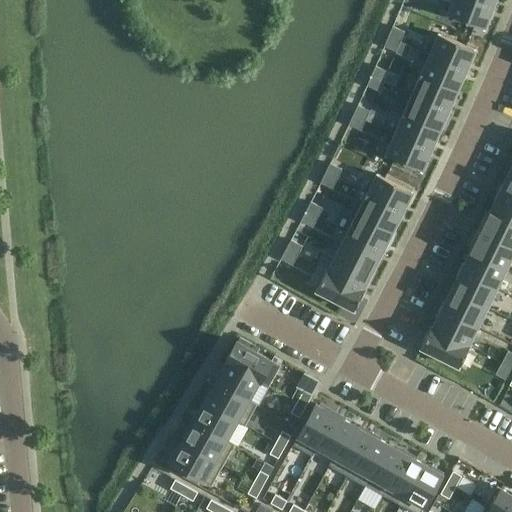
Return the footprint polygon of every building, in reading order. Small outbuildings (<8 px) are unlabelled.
[(492,8),(471,0),(452,0),(447,14),(484,28),(492,8)] [(392,26),(388,36),(400,42),(404,32),(392,26)] [(474,49),(438,34),(429,53),(466,69),(474,49)] [(400,42),(388,36),(384,46),(396,52),(400,42)] [(429,53),(421,73),(457,89),(466,69),(429,53)] [(375,66),(371,76),(383,81),(388,71),(375,66)] [(420,73),(411,93),(448,110),(457,89),(421,73),(420,73)] [(371,76),(366,86),(379,91),(383,81),(371,76)] [(448,110),(411,93),(402,114),(402,115),(439,131),(448,110)] [(353,115),(365,120),(369,111),(357,105),(353,115)] [(365,120),(353,115),(348,125),(360,130),(365,120)] [(402,115),(394,134),(430,150),(439,131),(402,115)] [(430,150),(394,134),(385,154),(421,170),(430,150)] [(329,163),(325,173),(337,179),(341,169),(329,163)] [(511,174),(508,172),(499,192),(511,198),(511,174)] [(337,179),(325,173),(320,183),(332,189),(337,179)] [(412,192),(376,174),(367,193),(366,192),(402,211),(412,192)] [(402,211),(366,192),(356,213),(392,231),(402,211)] [(511,198),(499,192),(489,211),(511,222),(511,198)] [(305,211),(317,217),(322,208),(310,202),(305,211)] [(317,217),(305,211),(300,221),(312,227),(317,217)] [(511,222),(489,211),(488,211),(478,231),(511,247),(511,222)] [(392,231),(356,213),(345,233),(381,251),(392,231)] [(511,254),(511,247),(478,231),(468,251),(469,252),(505,269),(511,254)] [(381,251),(345,233),(346,233),(337,252),(372,270),(381,251)] [(302,246),(290,240),(285,249),(297,256),(302,246)] [(297,256),(285,249),(280,259),(292,265),(297,256)] [(372,270),(337,252),(327,270),(363,288),(372,270)] [(469,252),(460,271),(495,288),(505,269),(469,252)] [(363,288),(327,270),(327,269),(315,290),(353,310),(364,289),(363,288)] [(495,288),(460,271),(450,289),(486,307),(495,288)] [(486,307),(450,289),(441,308),(477,326),(482,316),(486,307)] [(441,308),(432,327),(467,345),(477,326),(441,308)] [(467,345),(432,327),(431,327),(420,348),(458,367),(469,345),(467,345)] [(258,380),(258,381),(268,387),(280,365),(256,352),(249,348),(251,344),(240,338),(238,341),(237,341),(236,341),(224,362),(226,363),(226,362),(258,380)] [(501,363),(511,368),(511,365),(511,353),(507,351),(501,363)] [(248,400),(258,381),(258,380),(226,362),(226,363),(221,372),(215,382),(247,400),(248,400)] [(511,368),(501,363),(495,374),(505,379),(511,368)] [(256,404),(248,400),(247,400),(215,382),(209,392),(204,402),(236,420),(236,421),(244,426),(256,404)] [(296,402),(305,406),(312,395),(303,390),(296,402)] [(236,420),(204,402),(198,412),(193,422),(225,440),(226,439),(236,421),(236,420)] [(299,417),(305,406),(296,402),(290,412),(299,417)] [(313,451),(334,414),(324,409),(315,404),(292,445),(312,456),(314,452),(313,451)] [(344,420),(334,414),(313,451),(314,452),(330,461),(331,461),(352,424),(344,420)] [(225,440),(193,422),(187,432),(182,442),(222,465),(234,444),(226,439),(225,440)] [(331,461),(330,461),(328,465),(347,475),(370,434),(359,428),(352,424),(331,461)] [(275,442),(284,447),(290,435),(282,431),(275,442)] [(349,476),(365,485),(387,444),(380,440),(370,434),(347,475),(349,476)] [(222,465),(182,442),(176,452),(170,463),(211,486),(222,465)] [(278,458),(284,447),(275,442),(269,453),(278,458)] [(387,444),(365,485),(382,495),(405,454),(395,448),(387,444)] [(382,495),(400,505),(423,464),(415,460),(405,454),(382,495)] [(423,464),(400,505),(413,511),(420,511),(442,474),(431,468),(423,464)] [(260,470),(253,482),(262,487),(268,475),(260,470)] [(446,482),(454,488),(461,476),(452,471),(446,482)] [(181,495),(186,486),(174,479),(170,488),(181,495)] [(262,487),(253,482),(247,493),(256,498),(262,487)] [(448,498),(454,488),(446,482),(440,494),(448,498)] [(483,506),(485,507),(493,511),(511,511),(511,495),(496,485),(483,506)] [(197,492),(186,486),(181,495),(193,501),(197,492)] [(281,509),(286,500),(275,494),(270,503),(281,509)] [(212,511),(218,511),(221,505),(210,499),(206,508),(212,511)]
